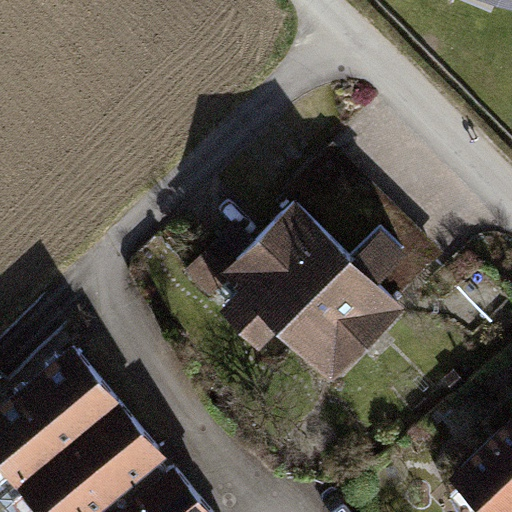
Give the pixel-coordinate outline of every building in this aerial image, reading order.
[(284,188),(295,198),(230,263),(333,365),(398,300),(395,297),(436,256),(326,147),(284,188)] [(0,408),(0,451),(22,477),(117,397),(74,346),(0,408)] [(116,511),(167,470),(153,453),(160,448),(117,397),(22,477),(0,494),(0,498),(11,511),(116,511)] [(511,511),(511,408),(451,466),(495,511),(511,511)] [(212,511),(174,465),(167,470),(116,511),(212,511)]
